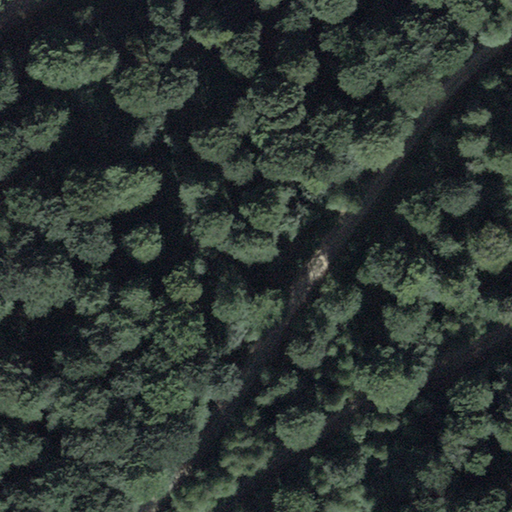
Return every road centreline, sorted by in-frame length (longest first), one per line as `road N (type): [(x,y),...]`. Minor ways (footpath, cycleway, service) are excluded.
road 1 (track): [(511,29),(404,142),(322,253),(204,443),(141,511)]
road 2 (track): [(215,511),(286,455),(511,325)]
